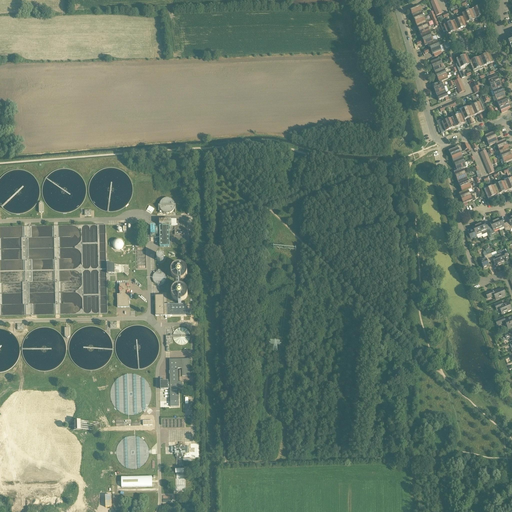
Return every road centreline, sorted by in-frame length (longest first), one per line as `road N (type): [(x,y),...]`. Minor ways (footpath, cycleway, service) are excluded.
road 1 (residential): [(395,0),(434,137),(448,142),(504,119)]
road 2 (unknown): [(148,319),(187,317),(193,329),(192,432),(158,437)]
road 3 (residential): [(511,290),(504,277),(476,275),(460,226),(462,215),(511,206)]
